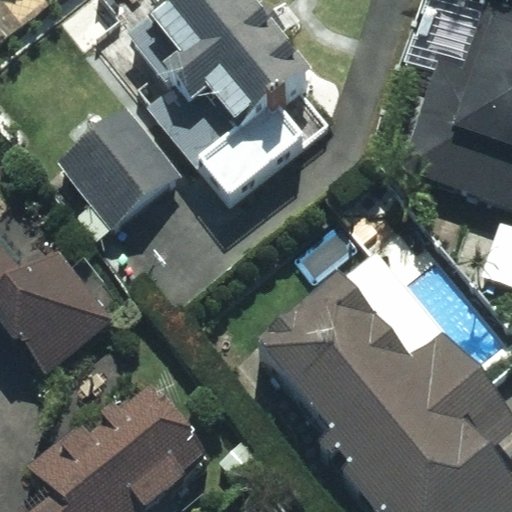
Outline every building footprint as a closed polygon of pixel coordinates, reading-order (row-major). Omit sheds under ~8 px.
[(222,214),(303,148),(277,117),(318,84),(247,0),(198,0),(136,51),(177,100),(148,124),(222,214)] [(511,18),(489,10),(462,82),(441,74),(405,172),(511,211),(511,18)] [(182,181),(130,115),(50,178),(102,245),(182,181)] [(0,328),(44,378),(109,321),(56,262),(23,292),(0,266),(0,328)] [(511,511),(511,495),(482,459),(511,433),(511,429),(444,347),(413,372),(347,292),(261,362),(384,511),(511,511)] [(83,433),(27,476),(53,511),(172,511),(213,482),(154,404),(95,449),(83,433)]
